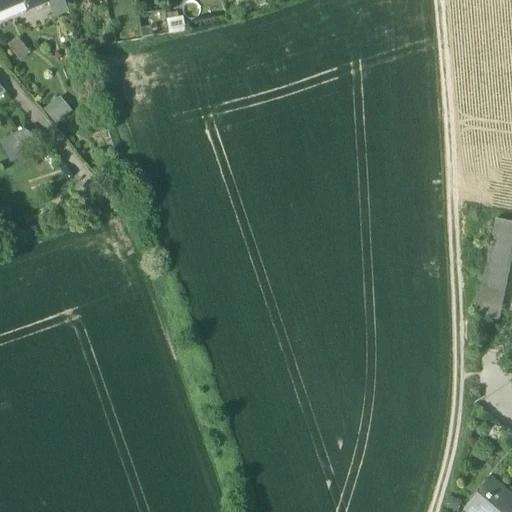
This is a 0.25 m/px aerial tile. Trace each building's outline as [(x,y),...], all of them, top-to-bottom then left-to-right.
[(0,0),(0,12),(24,2),(27,11),(47,3),(45,0),(0,0)] [(54,0),(47,3),(53,20),(70,13),(66,0),(54,0)] [(264,0),(248,0),(239,3),(244,16),(267,7),(264,0)] [(24,2),(0,12),(0,22),(27,11),(24,2)] [(185,34),(182,19),(166,22),(169,37),(185,34)] [(59,96),(42,110),(55,126),(72,112),(59,96)] [(35,137),(25,130),(0,142),(0,145),(10,164),(41,149),(35,137)] [(511,237),(511,224),(495,221),(493,233),(511,237)] [(511,249),(511,237),(493,233),(490,245),(511,249)] [(511,262),(511,259),(511,249),(490,245),(488,257),(511,262)] [(509,274),(511,262),(488,257),(485,269),(509,274)] [(507,286),(509,274),(485,269),(483,281),(507,286)] [(504,297),(507,286),(483,281),(481,293),(504,297)] [(502,309),(504,297),(481,293),(478,304),(502,309)] [(475,318),(499,323),(502,309),(478,304),(475,318)] [(511,511),(511,498),(491,480),(467,509),(471,511),(511,511)] [(459,511),(462,501),(450,498),(445,511),(459,511)]
